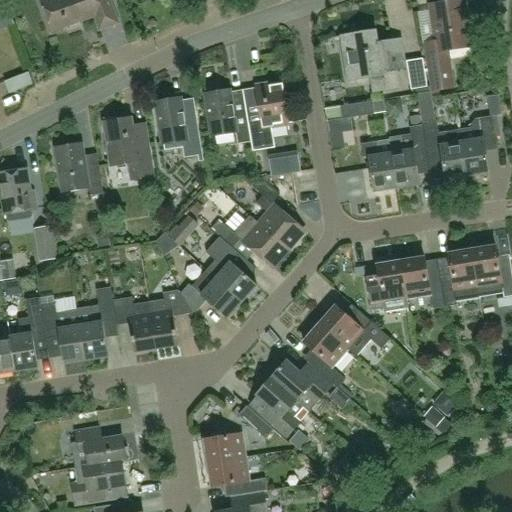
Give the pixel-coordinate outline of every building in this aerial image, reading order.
[(98,29),(116,22),(108,0),(40,0),(51,30),(93,15),(98,29)] [(447,52),(472,48),(464,0),(431,6),(437,42),(425,44),(433,91),(453,88),(447,52)] [(0,29),(14,25),(9,9),(0,12),(0,29)] [(374,92),(399,88),(396,72),(407,70),(402,39),(378,43),(376,32),(342,37),(349,82),(372,78),(374,92)] [(411,89),(427,87),(423,59),(407,61),(411,89)] [(272,127),(289,124),(282,83),(256,87),(262,121),(249,123),(253,151),(275,148),(272,127)] [(238,144),(251,142),(246,110),(234,111),(231,91),(205,95),(212,136),(236,132),(238,144)] [(163,144),(164,144),(165,151),(183,148),(185,158),(198,156),(199,162),(203,161),(196,118),(185,120),(181,99),(156,103),(163,144)] [(373,102),(375,114),(384,113),(382,100),(373,102)] [(375,114),(373,102),(341,107),(343,119),(375,114)] [(472,128),(460,130),(467,178),(489,175),(485,147),(497,145),(492,117),(476,120),(471,125),(472,128)] [(131,179),(153,176),(149,149),(138,150),(133,119),(104,123),(110,167),(129,164),(131,179)] [(423,125),(428,156),(442,154),(446,182),(467,178),(460,130),(459,130),(438,133),(436,121),(423,123),(424,125),(423,125)] [(391,141),(398,189),(420,186),(416,160),(428,158),(428,156),(423,125),(410,128),(411,135),(390,138),(391,141)] [(398,189),(391,141),(362,145),(364,158),(369,157),(375,193),(398,189)] [(90,196),(104,194),(99,163),(86,165),(82,144),(55,148),(62,191),(89,187),(90,196)] [(26,171),(0,174),(0,182),(4,213),(5,213),(6,223),(32,219),(31,210),(35,209),(32,191),(29,192),(26,171)] [(257,204),(268,214),(259,224),(288,249),(304,231),(272,203),(280,194),(264,178),(255,188),(264,196),(257,204)] [(288,249),(259,224),(251,217),(236,235),(222,224),(215,232),(220,237),(233,249),(240,240),(272,267),(288,249)] [(39,261),(53,259),(48,228),(34,230),(39,261)] [(216,260),(207,271),(216,278),(243,303),(258,286),(248,278),(236,267),(244,259),(233,249),(220,237),(207,252),(216,260)] [(472,250),(479,298),(503,294),(504,298),(511,296),(511,275),(510,261),(498,263),(496,246),(472,250)] [(444,307),(457,305),(456,302),(479,298),(472,250),(448,253),(451,270),(438,272),(444,307)] [(379,282),(368,283),(368,287),(372,311),(384,309),(384,312),(408,308),(407,300),(401,260),(397,261),(397,257),(381,260),(381,263),(376,264),(379,282)] [(401,260),(407,300),(431,296),(433,309),(444,307),(438,272),(427,274),(425,257),(401,260)] [(1,263),(2,267),(3,280),(15,279),(13,262),(1,263)] [(190,285),(181,293),(193,314),(201,309),(208,301),(229,319),(243,303),(216,278),(207,271),(192,287),(190,285)] [(77,310),(77,312),(79,312),(86,361),(107,357),(102,323),(116,320),(113,302),(111,289),(97,291),(99,307),(77,310)] [(193,314),(181,293),(180,291),(163,294),(164,300),(149,303),(156,351),(179,347),(174,317),(193,314)] [(47,342),(46,339),(41,308),(40,298),(26,300),(31,329),(19,331),(20,336),(10,337),(16,373),(37,369),(33,344),(47,342)] [(117,326),(130,324),(135,354),(156,351),(149,303),(133,305),(132,299),(113,302),(116,320),(117,326)] [(391,339),(382,331),(355,307),(347,316),(335,305),(318,324),(348,350),(355,356),(370,339),(382,349),(391,339)] [(79,312),(77,312),(56,315),(54,306),(41,308),(46,339),(59,337),(64,364),(86,361),(79,312)] [(348,350),(318,324),(303,341),(315,352),(306,362),(337,389),(345,379),(333,367),(348,350)] [(488,328),(488,346),(506,346),(506,329),(488,328)] [(0,375),(16,373),(10,337),(0,338),(0,375)] [(271,377),(309,411),(317,401),(318,402),(332,386),(309,366),(301,374),(285,361),(271,377)] [(286,437),(309,411),(271,377),(256,395),(260,398),(252,408),(286,437)] [(265,438),(273,429),(246,406),(238,415),(265,438)] [(88,468),(120,463),(120,462),(126,461),(122,437),(102,440),(100,429),(75,434),(78,452),(85,451),(88,468)] [(208,464),(245,458),(242,435),(204,441),(208,464)] [(245,458),(208,464),(211,488),(227,486),(228,497),(267,490),(265,479),(249,482),(245,458)] [(120,463),(88,468),(83,469),(85,485),(71,488),(75,508),(127,499),(120,463)] [(266,511),(263,494),(237,498),(239,510),(225,511),(266,511)]
